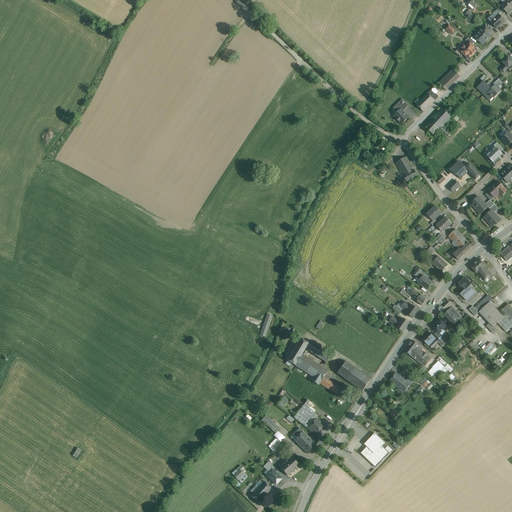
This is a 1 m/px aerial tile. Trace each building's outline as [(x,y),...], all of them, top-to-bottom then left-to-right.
[(478,5),(472,0),(468,5),(474,10),(478,5)] [(507,0),(501,7),(508,14),(511,9),(511,2),(509,0),(507,0)] [(499,15),(491,22),(497,28),(505,21),(504,20),(500,16),(499,15)] [(492,30),(485,24),(483,27),(490,33),(492,30)] [(455,30),(450,26),(447,30),(452,34),(455,30)] [(488,35),(483,30),(481,33),(479,35),(477,35),(475,38),(483,45),(490,36),(488,35)] [(467,42),(461,49),(461,50),(464,53),(464,54),(468,58),(469,58),(471,56),(472,56),(474,53),(476,51),(476,50),(472,45),(468,42),(467,42)] [(505,65),(500,70),(504,73),(511,64),(511,59),(508,56),(502,62),(505,65)] [(453,69),(439,83),(446,91),(460,77),(453,69)] [(499,79),(495,83),(499,87),(503,83),(499,79)] [(492,89),(483,81),(477,88),(489,99),(492,96),(494,98),(501,91),(495,85),(492,89)] [(436,94),(432,90),(428,94),(435,101),(439,97),(436,94)] [(428,94),(416,105),(423,112),(435,101),(428,94)] [(409,106),(402,100),(395,107),(399,112),(401,109),(403,111),(409,106)] [(399,112),(394,116),(402,124),(409,117),(403,111),(401,109),(399,112)] [(442,109),(436,116),(444,125),(445,124),(451,118),(442,109)] [(433,118),(425,127),(434,136),(439,130),(447,138),(450,134),(444,129),(447,126),(445,124),(444,125),(436,116),(433,118)] [(511,136),(508,132),(501,138),(508,146),(511,142),(511,136)] [(495,146),(500,152),(503,149),(497,143),(494,146),(495,146)] [(502,154),(500,152),(495,146),(489,152),(490,153),(487,156),(493,162),(502,154)] [(406,157),(396,163),(403,176),(414,170),(406,157)] [(470,164),(464,157),(459,162),(464,167),(466,166),(467,167),(470,164)] [(457,166),(449,173),(452,176),(455,173),(456,174),(464,167),(459,162),(456,165),(457,166)] [(470,164),(467,167),(466,166),(464,167),(468,172),(476,180),(481,175),(470,164)] [(464,167),(456,174),(461,179),(468,172),(464,167)] [(403,176),(407,183),(411,180),(414,179),(418,177),(414,170),(403,176)] [(511,179),(511,176),(506,170),(500,175),(503,179),(507,183),(508,183),(511,179)] [(446,180),(441,175),(436,179),(441,185),(446,180)] [(455,180),(448,187),(453,192),(460,185),(455,180)] [(498,181),(488,190),(489,192),(494,198),(495,198),(500,193),(502,195),(507,192),(498,181)] [(494,198),(489,192),(485,195),(490,200),(491,201),(494,198)] [(486,204),(479,197),(474,202),(475,203),(472,205),(480,214),(488,207),(488,206),(486,204)] [(490,200),(486,204),(488,206),(488,207),(490,209),(494,204),(491,201),(490,200)] [(494,204),(490,209),(492,211),(494,213),(498,209),(494,204)] [(436,207),(428,213),(431,216),(430,218),(433,221),(435,219),(438,216),(441,213),(436,207)] [(492,211),(484,218),(492,226),(495,224),(496,225),(501,220),(494,213),(492,211)] [(439,224),(437,226),(443,232),(447,228),(446,228),(451,224),(446,218),(439,224)] [(469,243),(456,230),(449,237),(453,241),(452,242),(453,243),(452,244),(458,250),(453,255),(459,260),(472,247),(469,243)] [(442,236),(438,240),(442,244),(446,240),(442,236)] [(431,246),(427,251),(431,255),(436,250),(431,246)] [(510,246),(501,254),(507,262),(511,257),(511,252),(510,250),(511,248),(510,246)] [(438,257),(432,264),(440,271),(443,268),(444,270),(448,265),(438,257)] [(480,260),(477,263),(476,262),(475,264),(471,267),(477,274),(478,273),(485,267),(486,266),(482,261),(480,260)] [(485,267),(478,273),(484,281),(491,274),(485,267)] [(433,283),(423,276),(418,283),(427,290),(433,283)] [(472,285),(465,278),(459,283),(465,290),(466,290),(470,287),(472,285)] [(467,301),(476,293),(470,287),(466,290),(465,290),(461,294),(467,301)] [(410,297),(404,292),(405,290),(403,289),(400,293),(408,299),(410,297)] [(420,295),(413,290),(410,294),(417,299),(420,295)] [(427,299),(421,294),(420,295),(417,299),(416,301),(422,306),(427,299)] [(488,296),(475,308),(479,312),(490,302),(492,300),(488,296)] [(412,307),(405,302),(403,305),(401,308),(408,313),(407,314),(413,319),(416,315),(417,313),(419,310),(413,305),(412,307)] [(450,302),(444,308),(442,306),(439,310),(440,311),(454,325),(461,318),(454,311),(457,309),(450,302)] [(490,302),(479,312),(479,313),(489,323),(486,326),(493,333),(497,329),(494,326),(497,323),(504,317),(490,302)] [(511,307),(508,304),(502,310),(506,315),(506,314),(511,320),(511,307)] [(475,308),(473,306),(469,310),(475,316),(479,313),(479,312),(475,308)] [(267,314),(260,335),(265,337),(272,316),(267,314)] [(504,317),(497,323),(506,332),(511,325),(511,320),(506,314),(506,315),(504,317)] [(468,316),(463,320),(467,324),(472,320),(468,316)] [(397,320),(393,317),(389,321),(397,327),(403,319),(399,317),(397,320)] [(397,327),(403,332),(406,329),(407,327),(410,324),(403,319),(397,327)] [(440,319),(433,326),(437,331),(439,333),(446,326),(440,319)] [(435,339),(428,332),(421,338),(432,349),(438,343),(436,342),(435,340),(435,339)] [(301,339),(287,360),(295,365),(302,354),(305,348),(308,344),(301,339)] [(422,348),(413,341),(405,351),(411,356),(424,367),(431,359),(420,350),(422,348)] [(477,352),(481,348),(474,342),(470,346),(477,352)] [(482,351),(487,357),(496,349),(490,343),(482,351)] [(329,357),(308,344),(305,348),(307,349),(306,350),(308,352),(308,350),(326,362),(329,357)] [(328,371),(302,354),(295,365),(313,377),(311,380),(318,385),(319,383),(323,378),(328,371)] [(371,379),(346,361),(337,373),(363,391),(371,379)] [(447,363),(444,367),(450,372),(453,369),(447,363)] [(405,380),(396,373),(389,381),(398,388),(405,380)] [(432,381),(427,377),(421,383),(426,387),(432,381)] [(335,385),(323,378),(319,383),(331,391),(335,385)] [(405,380),(398,388),(400,390),(405,393),(411,384),(406,381),(405,380)] [(335,385),(331,391),(337,394),(341,387),(335,384),(335,385)] [(424,388),(421,386),(415,393),(417,395),(424,388)] [(284,397),(277,404),(281,408),(288,401),(284,397)] [(308,400),(294,418),(308,429),(316,418),(318,416),(314,412),(315,410),(310,407),(313,404),(308,400)] [(279,428),(266,416),(262,421),(275,433),(279,428)] [(316,418),(308,429),(316,435),(324,425),(316,418)] [(316,445),(302,432),(299,429),(293,435),(296,438),(294,440),(308,454),(316,445)] [(385,443),(375,433),(365,444),(367,447),(368,448),(367,449),(366,448),(361,453),(376,468),(390,453),(382,446),(385,443)] [(292,446),(284,439),(281,442),(290,449),(292,446)] [(277,441),(270,448),(274,452),(281,445),(277,441)] [(81,451),(77,448),(73,456),(77,458),(81,451)] [(288,460),(280,467),(287,476),(299,466),(291,457),(288,460)] [(268,462),(265,465),(266,465),(271,470),(272,470),(275,468),(268,462)] [(266,475),(276,485),(281,479),(272,470),(271,470),(266,465),(265,465),(263,467),(267,470),(267,471),(268,470),(270,472),(266,475)] [(240,470),(234,476),(238,480),(244,474),(240,470)] [(264,482),(250,495),(258,503),(272,489),(264,482)]
